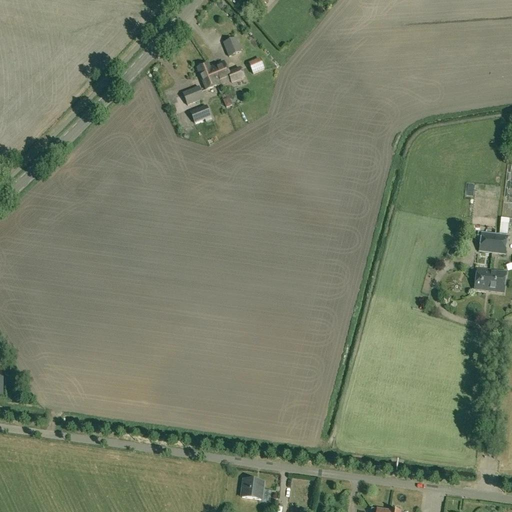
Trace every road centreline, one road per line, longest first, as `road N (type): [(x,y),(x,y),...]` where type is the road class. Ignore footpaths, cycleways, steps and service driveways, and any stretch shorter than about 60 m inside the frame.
road 1 (unclassified): [(511,500),(0,427)]
road 2 (secondary): [(0,202),(195,0)]
road 3 (unknown): [(504,337),(490,497)]
road 4 (unknown): [(461,241),(435,282),(437,300),(451,315),(504,337)]
